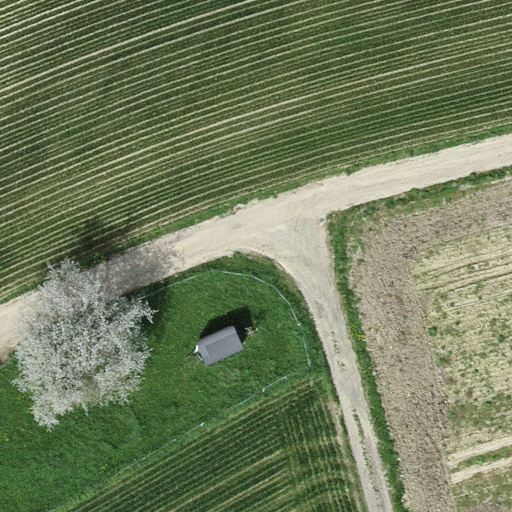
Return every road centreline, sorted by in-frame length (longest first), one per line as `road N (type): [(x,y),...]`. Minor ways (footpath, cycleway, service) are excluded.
road 1 (track): [(0,332),(250,222),(511,151)]
road 2 (track): [(382,511),(296,208)]
